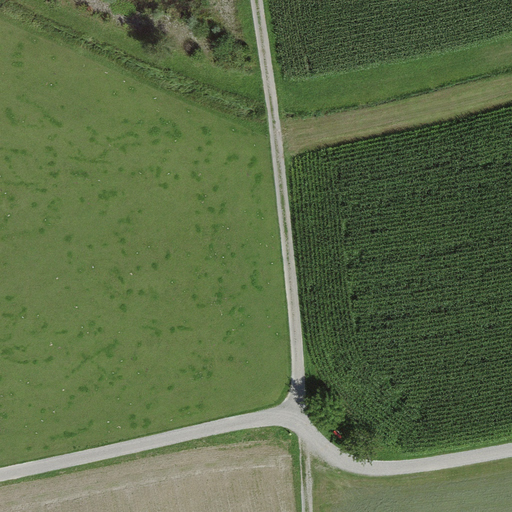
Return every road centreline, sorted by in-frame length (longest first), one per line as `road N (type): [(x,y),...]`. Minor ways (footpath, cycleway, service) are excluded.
road 1 (track): [(511,448),(410,468),(352,466),(279,417),(0,476)]
road 2 (track): [(302,426),(254,0)]
